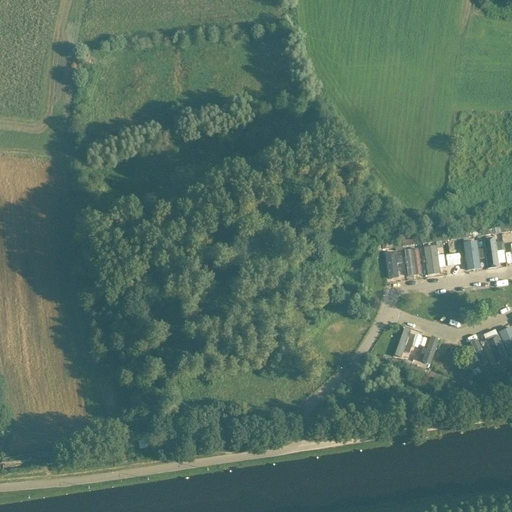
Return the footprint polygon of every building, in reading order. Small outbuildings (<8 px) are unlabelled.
[(492,229),(481,230),(482,236),(492,235),(501,234),(500,228),(492,229)] [(472,232),(461,233),(462,239),(473,238),(482,236),(481,230),(472,232)] [(299,231),(290,235),(295,247),(304,243),(299,231)] [(444,236),(441,236),(442,242),(448,241),(451,241),(462,239),(461,233),(450,235),(449,235),(444,236)] [(441,236),(421,239),(422,244),(433,243),(442,242),(441,236)] [(493,238),(483,239),(487,269),(497,268),(493,238)] [(403,241),(402,241),(403,247),(413,246),(415,245),(422,244),(421,239),(403,241)] [(478,240),(464,241),(467,269),(475,268),(482,267),(479,246),(478,240)] [(393,243),(382,244),(382,249),(383,250),(394,248),(395,251),(403,250),(403,248),(402,247),(403,247),(402,241),(393,242),(393,243)] [(435,247),(422,249),(426,275),(439,273),(435,247)] [(409,250),(403,251),(407,275),(414,274),(419,273),(418,268),(416,257),(415,249),(409,250)] [(394,251),(385,253),(389,278),(398,277),(394,251)] [(499,331),(511,358),(511,357),(511,327),(511,326),(499,331)] [(410,332),(403,329),(393,356),(401,358),(403,352),(408,354),(410,348),(405,346),(410,332)] [(498,336),(486,341),(496,364),(508,358),(498,336)] [(439,341),(429,337),(421,360),(431,364),(439,341)] [(477,338),(468,342),(478,367),(487,363),(477,338)] [(392,359),(390,364),(401,367),(409,370),(411,365),(403,362),(392,358),(392,359)] [(499,366),(492,369),(495,375),(503,371),(511,366),(511,364),(511,361),(510,361),(506,363),(500,366),(499,366)] [(411,365),(409,370),(420,374),(428,377),(430,372),(422,369),(411,365)] [(474,377),(473,378),(476,383),(483,380),(484,379),(494,375),(495,375),(492,369),(482,374),(474,377)] [(430,372),(428,377),(447,384),(449,378),(440,375),(430,372)] [(146,439),(138,440),(140,449),(147,448),(146,439)]
